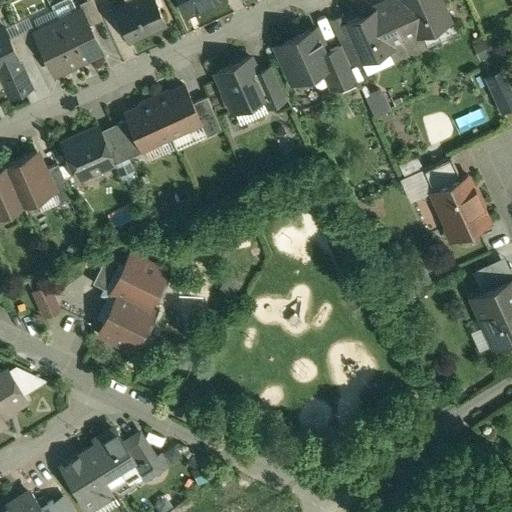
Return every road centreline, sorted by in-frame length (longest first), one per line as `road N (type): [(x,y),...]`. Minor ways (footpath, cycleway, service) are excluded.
road 1 (residential): [(300,0),(0,135)]
road 2 (residential): [(114,392),(335,499)]
road 3 (residential): [(335,499),(511,381)]
road 4 (residential): [(114,392),(0,462)]
road 5 (residential): [(0,335),(114,392)]
